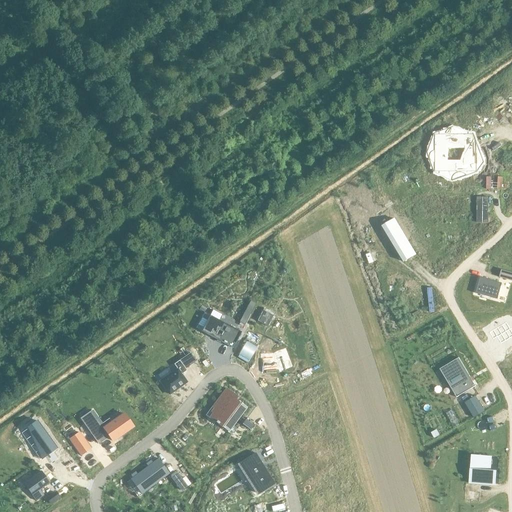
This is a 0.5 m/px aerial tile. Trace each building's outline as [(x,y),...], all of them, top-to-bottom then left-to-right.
[(473,135),(435,135),(435,172),(477,172),(477,144),(473,135)] [(497,190),(483,204),(493,215),(508,201),(497,190)] [(468,218),(454,232),(464,243),(478,229),(468,218)] [(383,226),(404,262),(405,262),(404,261),(415,255),(416,255),(394,219),(383,226)] [(442,244),(431,254),(442,265),(453,255),(442,244)] [(502,256),(501,257),(511,259),(511,247),(511,248),(511,246),(511,245),(508,244),(507,246),(505,246),(504,246),(505,246),(502,256)] [(511,272),(503,270),(501,277),(511,280),(511,272)] [(480,277),(476,294),(496,299),(501,283),(480,277)] [(423,280),(391,280),(391,291),(423,291),(423,280)] [(263,310),(258,321),(268,326),(274,316),(263,310)] [(204,313),(196,328),(201,331),(233,348),(241,332),(210,315),(204,313)] [(496,329),(489,333),(493,340),(497,337),(501,344),(511,337),(511,328),(510,329),(506,322),(503,324),(501,322),(494,326),(496,329)] [(275,353),(260,354),(261,374),(281,373),(281,371),(292,367),(285,348),(274,352),(275,353)] [(459,358),(440,369),(457,398),(475,386),(472,381),(470,383),(467,378),(470,377),(459,358)] [(177,369),(160,381),(169,394),(187,382),(181,374),(187,370),(179,360),(174,364),(177,369)] [(214,413),(210,418),(218,424),(219,424),(228,431),(227,432),(231,435),(236,428),(232,425),(246,407),(239,402),(238,402),(235,400),(237,397),(227,389),(213,408),(215,409),(212,412),(214,413)] [(475,396),(465,403),(474,418),(485,412),(475,396)] [(92,411),(82,419),(99,443),(109,436),(113,441),(133,427),(124,414),(111,423),(109,420),(102,425),(92,411)] [(246,419),(242,424),(250,430),(254,425),(246,419)] [(37,421),(27,428),(41,460),(56,449),(37,421)] [(313,430),(300,434),(300,435),(301,434),(308,458),(310,457),(312,462),(311,463),(330,457),(329,457),(325,443),(317,445),(312,431),(314,430),(313,430)] [(436,430),(431,433),(434,438),(439,435),(436,430)] [(79,433),(70,439),(81,456),(91,449),(79,433)] [(250,460),(241,466),(259,494),(275,484),(255,453),(248,457),(250,460)] [(477,469),(471,469),(470,483),(496,485),(496,471),(490,470),(491,456),(478,455),(477,469)] [(157,459),(130,479),(131,480),(131,479),(142,493),(141,494),(169,474),(157,459)] [(42,471),(24,484),(36,501),(44,495),(40,490),(50,483),(42,471)] [(177,472),(171,477),(181,490),(187,485),(177,472)] [(324,476),(311,480),(317,498),(329,494),(324,476)] [(56,494),(48,499),(51,504),(59,499),(56,494)]
